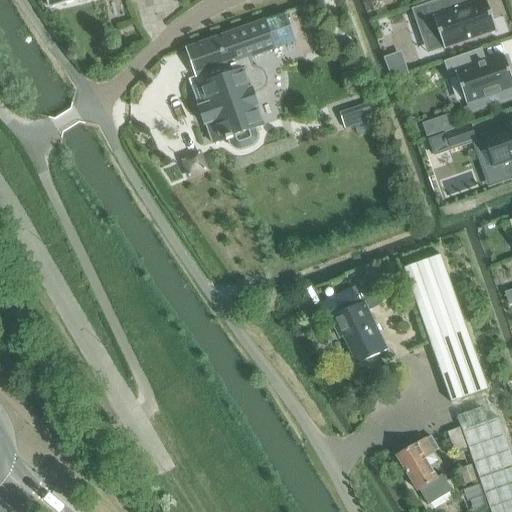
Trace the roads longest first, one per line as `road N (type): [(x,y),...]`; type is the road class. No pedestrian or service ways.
road 1 (unclassified): [(30,144),(152,406),(135,418),(0,196)]
road 2 (unclassified): [(92,109),(359,511)]
road 3 (residential): [(225,0),(192,17),(92,109)]
road 4 (unclassified): [(21,0),(92,109)]
